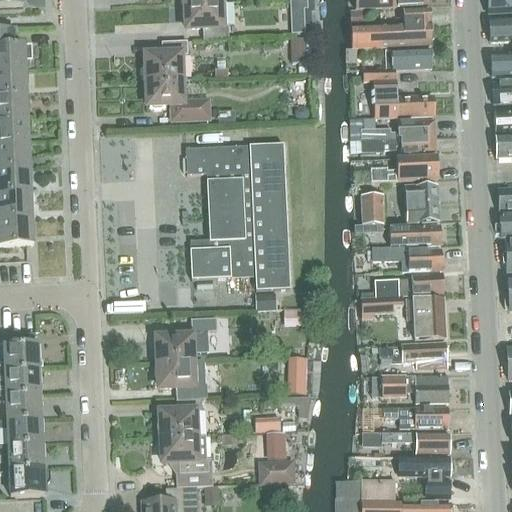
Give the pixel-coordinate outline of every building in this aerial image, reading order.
[(354,0),(356,12),(428,8),(428,0),(354,0)] [(511,16),(511,0),(487,0),(488,17),(511,16)] [(221,4),(185,6),(185,7),(182,11),(182,19),(186,22),(186,31),(202,30),(203,43),(230,42),(229,28),(228,28),(227,4),(221,4)] [(309,4),(291,5),(292,15),(305,14),(310,14),(309,4)] [(351,30),(352,52),(430,48),(429,12),(403,14),(403,28),(351,30)] [(490,46),(511,44),(511,45),(511,21),(489,23),(490,46)] [(306,28),(292,29),(293,39),(306,38),(306,28)] [(15,31),(0,31),(0,73),(25,72),(25,62),(31,61),(30,48),(24,48),(24,47),(16,47),(15,31)] [(147,81),(147,82),(181,81),(180,57),(187,57),(187,43),(161,44),(162,57),(146,58),(146,67),(143,70),(143,78),(147,81)] [(390,54),(391,73),(395,73),(431,72),(431,53),(390,54)] [(511,57),(490,59),(492,81),(511,79),(511,57)] [(0,73),(0,98),(27,97),(25,72),(0,73)] [(375,122),(433,119),(433,99),(396,100),(395,73),(391,73),(362,75),(362,85),(373,85),(375,122)] [(181,81),(147,82),(148,107),(150,107),(153,111),(161,110),(164,107),(171,106),(172,123),(208,122),(207,108),(203,104),(182,105),(181,81)] [(511,85),(492,86),(493,108),(511,106),(511,85)] [(0,98),(0,122),(28,122),(27,97),(0,98)] [(511,114),(493,115),(495,135),(511,134),(511,114)] [(0,122),(0,147),(29,146),(28,122),(0,122)] [(361,133),(361,143),(435,140),(434,124),(398,125),(398,136),(390,136),(390,132),(361,133)] [(511,160),(511,138),(495,139),(496,162),(511,160)] [(435,140),(361,143),(361,156),(383,155),(383,153),(395,153),(395,149),(401,149),(401,158),(435,156),(435,140)] [(0,147),(0,172),(30,171),(29,146),(0,147)] [(191,284),(216,283),(254,281),(255,294),(290,293),(283,148),(185,152),(186,179),(206,178),(208,244),(189,244),(191,284)] [(396,172),(370,174),(371,186),(437,183),(436,160),(396,162),(396,172)] [(30,171),(0,172),(0,197),(31,196),(30,171)] [(405,190),(407,227),(439,225),(437,188),(405,190)] [(511,192),(498,193),(499,215),(511,214),(511,192)] [(0,197),(0,222),(32,221),(31,196),(0,197)] [(361,200),(362,229),(383,228),(382,198),(361,200)] [(511,218),(499,219),(500,241),(511,240),(511,218)] [(32,221),(0,222),(0,247),(33,246),(32,221)] [(362,229),(354,230),(354,236),(383,235),(383,228),(362,229)] [(389,231),(390,251),(440,249),(439,229),(389,231)] [(506,270),(506,276),(511,276),(511,244),(505,245),(505,255),(502,258),(502,267),(506,270)] [(441,273),(440,253),(408,255),(406,251),(372,252),(372,264),(401,263),(401,275),(408,275),(441,273)] [(375,301),(402,299),(443,297),(442,277),(411,279),(411,282),(374,285),(375,301)] [(254,297),(255,314),(276,313),(275,296),(254,297)] [(402,299),(375,301),(360,302),(361,323),(374,322),(374,318),(394,316),(393,311),(402,310),(402,299)] [(412,303),(414,343),(445,341),(444,318),(441,318),(440,302),(412,303)] [(301,331),(302,310),(282,309),(281,330),(301,331)] [(215,322),(190,324),(191,336),(207,336),(216,335),(215,322)] [(159,342),(157,342),(158,367),(192,365),(191,356),(208,355),(207,340),(207,336),(191,336),(190,336),(191,340),(173,341),(169,338),(162,338),(159,342)] [(0,362),(0,373),(5,373),(39,372),(38,346),(3,348),(4,362),(0,362)] [(447,371),(445,346),(401,348),(401,350),(378,352),(379,362),(392,361),(393,367),(423,365),(423,370),(427,370),(427,372),(447,371)] [(158,368),(155,372),(155,379),(159,382),(159,391),(175,391),(176,403),(201,402),(201,401),(206,401),(206,388),(204,388),(203,365),(192,365),(158,367),(158,368)] [(39,372),(5,373),(0,373),(0,399),(6,399),(6,398),(40,397),(39,372)] [(448,406),(447,378),(405,379),(405,380),(380,381),(380,391),(381,402),(405,401),(405,396),(415,396),(415,406),(448,406)] [(288,389),(288,398),(306,399),(306,389),(288,389)] [(7,423),(41,422),(40,397),(6,398),(6,399),(7,423)] [(160,425),(157,429),(157,436),(161,439),(161,441),(195,439),(204,439),(205,439),(205,438),(204,415),(202,415),(201,402),(176,403),(176,415),(160,416),(160,425)] [(399,432),(415,432),(448,432),(448,411),(382,411),(382,421),(398,421),(399,432)] [(381,412),(368,412),(368,424),(381,423),(381,412)] [(0,431),(7,432),(8,448),(42,446),(41,422),(7,423),(7,424),(0,424),(0,431)] [(358,450),(378,450),(378,436),(358,436),(358,450)] [(416,446),(416,457),(449,457),(448,436),(381,437),(381,446),(416,446)] [(161,443),(158,446),(158,454),(162,457),(162,466),(179,465),(179,477),(208,476),(208,462),(206,462),(205,439),(204,439),(195,439),(161,441),(161,443)] [(8,448),(9,473),(43,471),(42,446),(8,448)] [(402,460),(398,460),(398,479),(418,479),(425,479),(425,502),(449,502),(449,479),(449,476),(452,476),(453,474),(453,467),(451,465),(449,465),(449,460),(402,460)] [(292,465),(260,466),(261,486),(293,485),(292,465)] [(43,471),(9,473),(10,498),(44,497),(44,493),(47,493),(50,490),(50,482),(47,479),(44,479),(43,471)] [(361,483),(361,506),(394,506),(394,483),(361,483)] [(196,511),(196,491),(165,492),(165,503),(141,504),(141,511),(196,511)]
